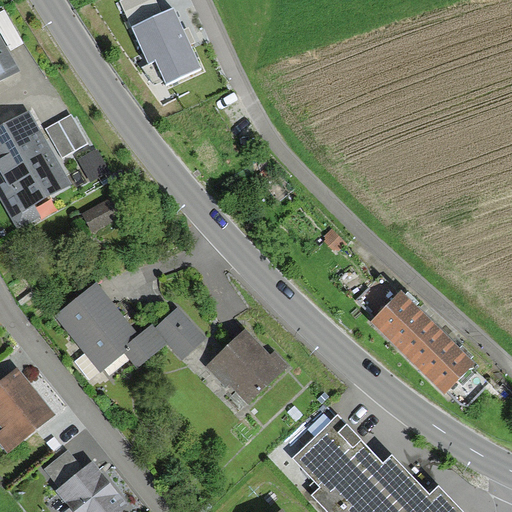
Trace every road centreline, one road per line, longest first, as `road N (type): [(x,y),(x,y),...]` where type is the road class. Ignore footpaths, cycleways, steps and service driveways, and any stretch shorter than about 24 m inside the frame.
road 1 (tertiary): [(43,0),(149,149),(334,349),(426,420),(511,470)]
road 2 (residential): [(511,365),(285,155),(249,103),(202,0)]
road 3 (residential): [(169,511),(0,294)]
